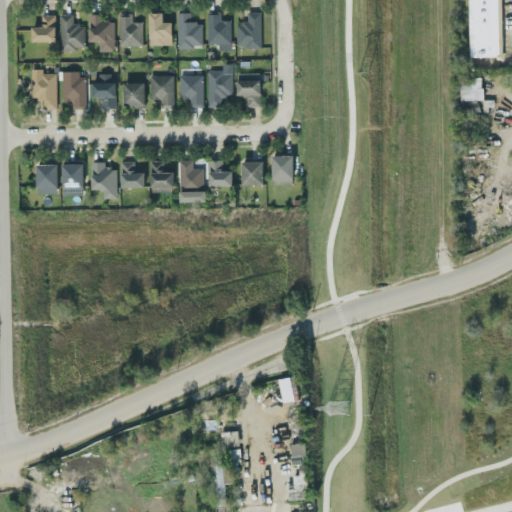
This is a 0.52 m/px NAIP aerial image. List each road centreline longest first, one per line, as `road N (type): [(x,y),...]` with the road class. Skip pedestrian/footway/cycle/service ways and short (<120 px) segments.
road 1 (residential): [(511,255),(328,319),(0,454)]
road 2 (residential): [(0,35),(6,453)]
road 3 (residential): [(1,134),(254,132),(272,125),(283,104),(282,60)]
